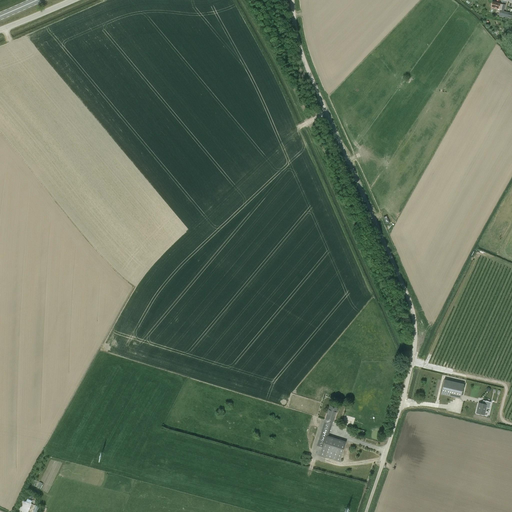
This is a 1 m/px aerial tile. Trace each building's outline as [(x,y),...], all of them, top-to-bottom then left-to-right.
[(502,5),(500,4),(500,3),(492,1),(491,7),(498,10),(498,9),(500,10),(498,15),(507,18),(508,13),(504,11),(505,5),(503,4),(502,5)] [(441,395),(460,399),(464,384),(448,381),(444,380),(441,395)] [(482,404),(479,404),(476,414),(484,415),(486,408),(489,409),(491,403),(483,401),(482,404)] [(337,409),(330,406),(326,419),(325,419),(317,446),(322,447),(320,455),(340,462),(346,442),(329,436),(333,421),(333,419),(334,419),(337,409)] [(23,500),(17,511),(28,511),(32,504),(23,500)]
